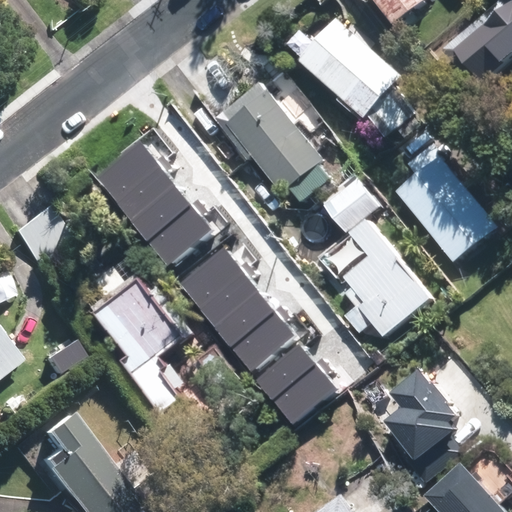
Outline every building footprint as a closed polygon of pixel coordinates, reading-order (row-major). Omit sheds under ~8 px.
[(373,0),(397,28),(431,1),(430,0),(373,0)] [(511,0),(509,0),(447,54),(481,94),(511,67),(511,0)] [(412,121),(393,94),(403,79),(342,23),(304,64),(368,123),(372,119),(390,140),(412,121)] [(272,79),(222,121),(256,162),(262,156),(293,193),(298,189),(313,207),(344,181),(330,165),(338,159),(272,79)] [(176,122),(152,141),(184,183),(209,164),(176,122)] [(456,266),(501,230),(437,149),(412,168),(421,179),(400,196),(456,266)] [(370,220),(389,205),(366,175),(326,207),(349,236),(370,220)] [(80,233),(51,201),(14,234),(42,266),(80,233)] [(442,301),(381,223),(330,263),(365,308),(353,318),(378,350),(442,301)] [(333,346),(264,249),(219,281),(289,378),(333,346)] [(155,280),(109,312),(143,359),(137,363),(176,416),(196,402),(175,373),(181,368),(173,358),(198,340),(155,280)] [(0,326),(0,381),(26,361),(0,326)] [(226,351),(210,362),(229,389),(245,377),(226,351)] [(139,511),(65,414),(39,434),(58,458),(41,471),(71,511),(139,511)] [(511,511),(511,497),(476,461),(440,497),(454,511),(511,511)] [(365,511),(352,493),(325,511),(365,511)]
